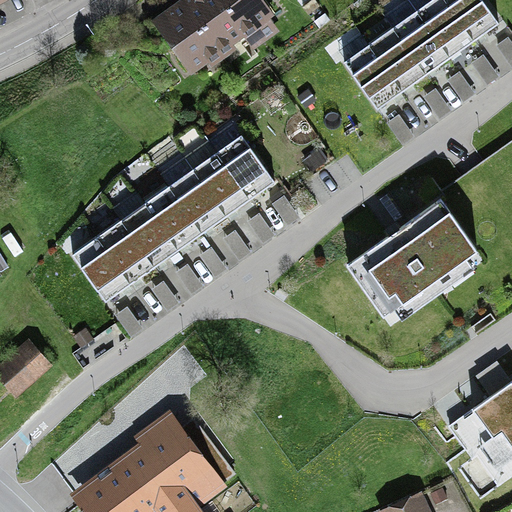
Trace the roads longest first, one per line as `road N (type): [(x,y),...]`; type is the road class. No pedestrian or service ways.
road 1 (residential): [(511,93),(216,292)]
road 2 (residential): [(511,328),(443,376),(404,390),(375,383),(279,315),(216,292)]
road 3 (residential): [(216,292),(103,371),(0,463)]
road 4 (tertiary): [(0,58),(110,0)]
